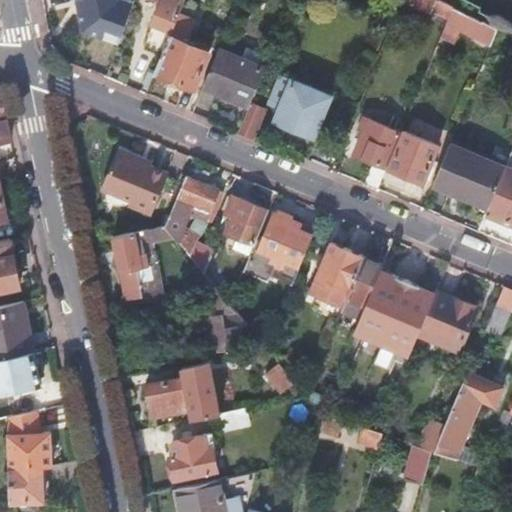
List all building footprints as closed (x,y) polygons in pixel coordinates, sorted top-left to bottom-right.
[(103,0),(64,0),(72,37),(109,30),(103,0)] [(173,30),(185,0),(162,0),(144,43),(147,44),(145,50),(161,57),(172,30),(173,30)] [(445,0),(444,0),(406,0),(428,11),(429,8),(440,13),(441,12),(449,16),(454,5),(445,0)] [(454,5),(449,16),(445,25),(492,43),(499,28),(454,5)] [(211,46),(173,30),(172,30),(161,57),(156,69),(194,85),(211,46)] [(220,48),(204,86),(250,105),(251,101),(265,68),(220,48)] [(279,84),(272,99),(282,103),(276,119),(314,135),(321,118),(331,123),(339,104),(329,100),(331,93),(326,91),(328,87),(300,75),(298,79),(293,77),(288,88),(279,84)] [(0,141),(11,139),(1,91),(0,90),(0,141)] [(251,101),(250,105),(239,131),(253,137),(265,107),(251,101)] [(374,159),(365,183),(377,189),(401,131),(364,116),(359,127),(364,129),(355,152),(374,159)] [(405,129),(390,167),(425,181),(440,143),(405,129)] [(451,142),(434,182),(489,206),(506,166),(490,159),(451,142)] [(511,151),(496,144),(490,159),(506,166),(507,163),(511,152),(511,151)] [(139,159),(140,156),(119,147),(103,187),(130,198),(128,202),(151,211),(167,169),(151,163),(139,159)] [(506,166),(489,206),(487,211),(511,221),(511,165),(507,163),(506,166)] [(220,188),(186,175),(165,225),(199,265),(211,243),(198,236),(184,227),(190,211),(196,214),(198,209),(208,213),(210,208),(211,209),(220,188)] [(257,237),(269,209),(233,194),(226,210),(233,213),(227,229),(256,241),(257,237)] [(256,241),(245,268),(268,278),(275,262),(284,266),(287,259),(300,265),(313,234),(291,224),(293,219),(291,217),(292,215),(280,210),(279,213),(275,211),(263,239),(257,237),(256,241)] [(146,229),(114,235),(128,299),(144,295),(139,266),(143,266),(137,241),(149,239),(146,229)] [(0,287),(21,283),(12,237),(0,239),(0,287)] [(343,304),(346,296),(364,253),(332,240),(311,291),(343,304)] [(346,296),(365,304),(381,267),(383,261),(364,253),(346,296)] [(393,272),(381,267),(365,304),(354,331),(367,336),(368,334),(396,346),(395,348),(410,354),(419,330),(436,291),(424,285),(393,272)] [(215,285),(209,276),(187,280),(189,290),(215,285)] [(511,306),(511,287),(505,284),(486,328),(501,335),(511,309),(511,306)] [(215,285),(189,290),(188,290),(190,297),(195,296),(195,297),(217,293),(215,285)] [(454,296),(437,289),(436,291),(419,330),(460,348),(466,333),(467,334),(474,320),(472,320),(478,306),(476,305),(476,304),(455,295),(454,296)] [(0,355),(34,349),(24,299),(0,303),(0,355)] [(158,299),(129,305),(133,322),(163,316),(158,299)] [(246,321),(235,309),(223,311),(226,325),(241,322),(246,321)] [(245,344),(241,322),(226,325),(223,311),(206,314),(213,350),(245,344)] [(511,360),(478,346),(445,423),(435,449),(457,456),(491,375),(506,381),(511,365),(511,360)] [(42,384),(34,349),(0,355),(0,362),(6,392),(42,384)] [(288,354),(279,361),(293,377),(301,370),(288,354)] [(171,365),(174,378),(184,376),(184,373),(210,368),(208,358),(171,365)] [(146,383),(152,413),(190,406),(192,418),(216,413),(219,412),(210,368),(184,373),(184,376),(174,378),(146,383)] [(293,377),(294,378),(300,385),(300,386),(308,379),(301,370),(293,377)] [(19,414),(41,409),(38,395),(17,400),(19,414)] [(250,424),(246,406),(219,412),(216,413),(219,431),(250,424)] [(19,414),(7,416),(10,466),(12,499),(45,497),(44,464),(54,464),(52,430),(43,430),(41,409),(19,414)] [(341,417),(326,412),(320,430),(337,436),(343,418),(341,417)] [(430,417),(419,444),(433,448),(435,449),(445,423),(430,417)] [(378,430),(362,424),(356,442),(378,449),(383,431),(378,430)] [(175,453),(169,454),(174,477),(217,468),(210,434),(205,435),(205,434),(172,440),(175,453)] [(419,444),(415,442),(406,477),(424,482),(433,448),(419,444)] [(478,463),(466,459),(463,473),(474,475),(478,463)] [(478,463),(474,475),(473,479),(490,484),(493,469),(492,468),(478,463)] [(224,497),(220,477),(176,487),(181,511),(244,511),(241,493),(224,497)]
